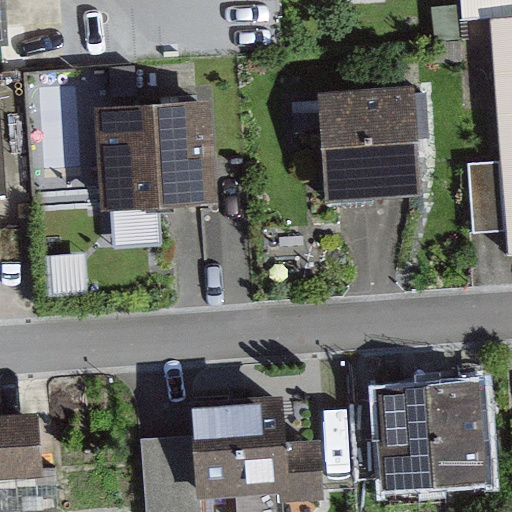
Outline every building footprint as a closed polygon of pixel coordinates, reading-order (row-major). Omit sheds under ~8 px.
[(511,285),(511,40),(469,45),(493,287),(511,285)] [(217,212),(212,106),(97,108),(101,219),(217,212)] [(396,110),(298,116),(308,231),(406,221),(396,110)] [(462,404),(356,415),(365,511),(453,511),(473,511),(462,404)] [(189,410),(190,443),(172,444),(141,445),(144,511),(197,511),(197,509),(237,507),(237,511),(282,511),(323,509),(320,451),(285,452),(283,405),(189,410)] [(0,506),(27,505),(20,442),(0,442),(0,506)]
